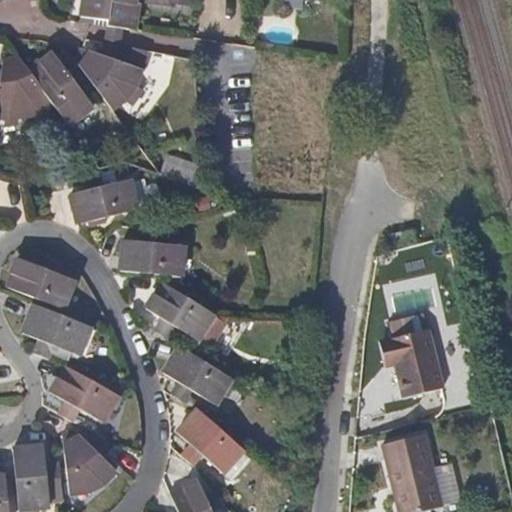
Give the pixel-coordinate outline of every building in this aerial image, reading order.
[(109,22),(111,0),(83,0),(81,18),(109,22)] [(111,0),(109,22),(108,27),(128,30),(130,18),(136,18),(139,2),(169,7),(170,0),(177,0),(181,1),(181,0),(111,0)] [(283,0),(283,6),(305,10),(307,0),(283,0)] [(256,39),(300,37),(299,12),(255,14),(256,39)] [(82,51),(75,61),(84,73),(112,111),(124,101),(132,106),(142,92),(136,85),(140,71),(114,61),(120,46),(105,44),(101,57),(82,51)] [(84,73),(75,61),(64,69),(53,54),(41,63),(39,62),(28,70),(53,104),(54,106),(64,120),(75,112),(79,118),(93,107),(73,81),(84,73)] [(52,105),(19,58),(3,62),(0,82),(0,130),(2,119),(6,120),(10,120),(23,117),(42,113),(52,105)] [(167,155),(161,176),(198,187),(204,166),(167,155)] [(102,188),(98,174),(85,177),(88,192),(70,196),(78,226),(136,211),(129,182),(102,188)] [(414,241),(411,229),(389,234),(392,247),(414,241)] [(157,231),(143,230),(142,244),(123,242),(119,273),(161,277),(180,278),(183,248),(156,245),(157,231)] [(53,257),(39,252),(34,265),(17,259),(5,288),(62,311),(73,281),(48,271),(53,257)] [(213,317),(161,285),(145,311),(160,320),(153,332),(165,340),(173,328),(209,351),(229,318),(213,317)] [(90,329),(33,307),(22,335),(38,342),(33,354),(47,360),(53,347),(79,357),(90,329)] [(442,387),(427,327),(384,338),(388,362),(394,361),(403,396),(442,387)] [(230,380),(178,348),(162,374),(177,384),(170,396),(183,404),(190,392),(214,407),(230,380)] [(118,398),(64,367),(50,394),(64,404),(58,415),(72,423),(79,412),(102,426),(118,398)] [(243,452),(198,412),(177,435),(189,447),(181,457),(191,467),(201,457),(222,476),(243,452)] [(84,442),(73,432),(63,437),(67,495),(85,494),(104,485),(116,473),(96,453),(106,442),(93,433),(84,442)] [(423,511),(442,507),(424,432),(380,442),(397,511),(423,511)] [(44,465),(43,449),(12,451),(18,511),(49,508),(46,480),(61,480),(59,465),(44,465)] [(204,500),(197,483),(170,494),(177,511),(214,511),(225,508),(217,494),(204,500)]
